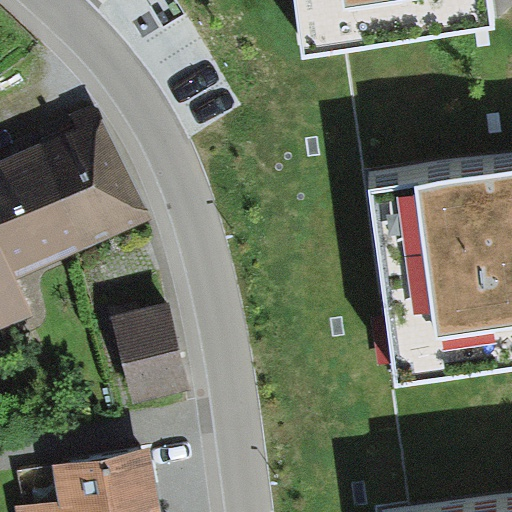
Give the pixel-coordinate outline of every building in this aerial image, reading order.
[(493,0),(290,0),(297,46),(496,20),(493,0)] [(10,265),(145,209),(103,109),(0,152),(0,314),(26,303),(10,265)] [(511,360),(511,150),(363,172),(392,378),(511,360)] [(134,393),(191,379),(169,292),(113,306),(134,393)] [(174,511),(174,508),(163,510),(149,436),(56,453),(63,489),(16,498),(18,511),(174,511)] [(511,511),(511,491),(374,510),(373,511),(511,511)]
